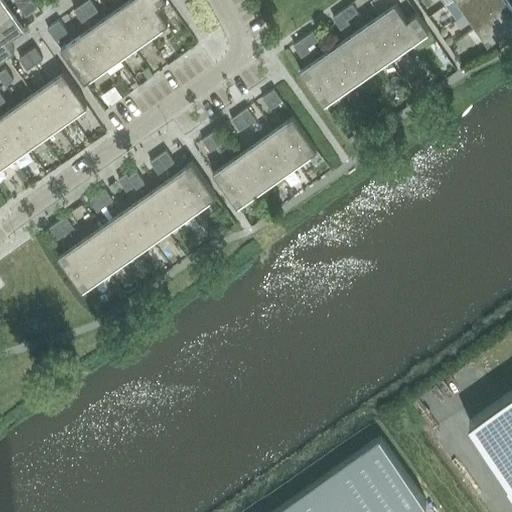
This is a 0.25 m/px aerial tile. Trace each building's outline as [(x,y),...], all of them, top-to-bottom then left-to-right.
[(0,0),(0,18),(12,11),(4,0),(0,0)] [(25,15),(36,8),(31,0),(27,0),(18,6),(25,15)] [(98,10),(90,0),(86,0),(82,3),(90,15),(98,10)] [(157,6),(165,0),(125,0),(124,1),(148,35),(167,21),(157,6)] [(457,0),(466,11),(480,0),(457,0)] [(476,26),(510,2),(508,0),(480,0),(466,11),(476,26)] [(133,45),(148,35),(124,1),(109,11),(133,45)] [(416,10),(415,11),(406,17),(394,1),(379,12),(402,46),(428,28),(416,10)] [(476,26),(487,41),(503,29),(511,39),(511,38),(511,4),(510,2),(476,26)] [(81,21),(90,15),(82,3),(74,9),(81,21)] [(357,12),(352,3),(341,11),(348,21),(347,19),(357,12)] [(7,38),(23,26),(12,11),(0,18),(0,57),(14,47),(7,38)] [(118,55),(133,45),(109,11),(94,21),(118,55)] [(349,23),(348,21),(341,11),(332,17),(340,28),(349,23)] [(387,56),(402,46),(379,12),(354,29),(366,46),(376,39),(387,56)] [(47,28),(55,39),(68,29),(60,19),(47,28)] [(103,66),(118,55),(94,21),(80,32),(103,66)] [(363,73),(387,56),(376,39),(366,46),(354,29),(339,40),(363,73)] [(312,31),(302,39),(307,47),(318,39),(312,31)] [(83,80),(103,66),(80,32),(59,46),(83,80)] [(307,47),(302,39),(293,45),(301,56),(309,50),(307,47)] [(348,84),(363,73),(339,40),(315,57),(326,74),(336,67),(348,84)] [(43,58),(35,47),(34,47),(27,52),(35,64),(43,58)] [(27,69),(35,64),(27,52),(19,57),(27,69)] [(322,101),(348,84),(336,67),(326,74),(315,57),(299,68),(322,101)] [(0,71),(0,76),(5,84),(5,85),(13,79),(5,68),(0,71)] [(86,103),(74,86),(63,69),(47,80),(70,114),(86,103)] [(56,125),(70,114),(47,80),(32,91),(56,125)] [(268,108),(280,99),(273,88),(260,97),(268,108)] [(41,135),(56,125),(32,91),(17,101),(41,135)] [(26,145),(41,135),(17,101),(2,112),(26,145)] [(239,113),(247,125),(255,119),(247,107),(239,113)] [(0,139),(11,156),(26,145),(2,112),(0,113),(0,139)] [(239,131),(247,125),(239,113),(231,119),(239,131)] [(296,162),(315,148),(291,114),(272,128),(296,162)] [(225,139),(217,128),(217,127),(209,133),(217,144),(225,139)] [(281,172),(296,162),(272,128),(257,138),(281,172)] [(209,149),(217,144),(209,133),(201,138),(209,149)] [(266,183),(281,172),(257,138),(242,149),(266,183)] [(0,163),(11,156),(0,139),(0,163)] [(252,193),(266,183),(242,149),(228,159),(252,193)] [(158,156),(166,168),(174,162),(166,150),(158,156)] [(158,173),(166,168),(158,156),(150,162),(158,173)] [(236,204),(252,193),(228,159),(212,170),(236,204)] [(195,208),(214,194),(191,160),(171,174),(195,208)] [(143,181),(136,171),(135,170),(127,175),(133,183),(135,186),(143,181)] [(133,183),(127,175),(125,172),(117,177),(125,189),(133,183)] [(180,218),(195,208),(171,174),(156,184),(180,218)] [(165,229),(180,218),(156,184),(141,195),(165,229)] [(96,194),(105,206),(113,200),(104,188),(96,194)] [(96,212),(105,206),(96,194),(88,199),(96,212)] [(151,239),(165,229),(141,195),(127,205),(151,239)] [(136,249),(151,239),(127,205),(112,216),(136,249)] [(72,226),(65,216),(64,215),(56,221),(64,232),(72,226)] [(121,260),(136,249),(112,216),(97,226),(121,260)] [(57,237),(64,232),(56,221),(49,226),(57,237)] [(107,270),(121,260),(97,226),(73,243),(84,260),(95,253),(107,270)] [(81,288),(107,270),(95,253),(84,260),(73,243),(58,254),(81,288)] [(511,390),(469,422),(511,482),(511,390)] [(379,436),(329,471),(358,511),(411,511),(426,502),(379,436)]
